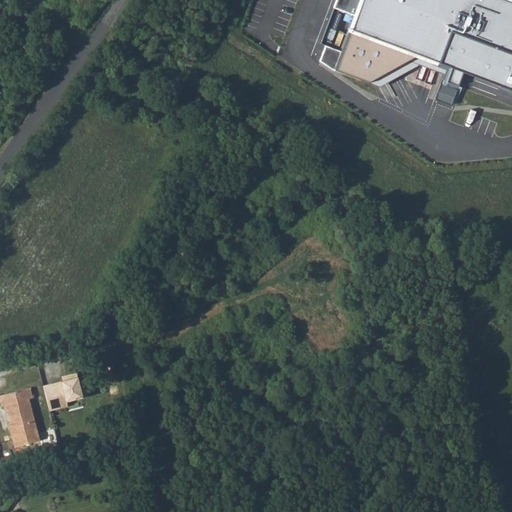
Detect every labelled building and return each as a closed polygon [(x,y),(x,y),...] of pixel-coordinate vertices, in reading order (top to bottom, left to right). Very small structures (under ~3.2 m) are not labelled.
[(511,0),(338,0),(322,44),(327,46),(321,61),(328,65),(334,69),(368,82),(421,56),(450,67),(445,78),(457,83),(462,69),(511,87),(511,0)] [(455,89),(440,84),(435,98),(450,104),(455,89)] [(112,365),(104,367),(107,382),(115,380),(112,365)] [(63,377),(41,383),(47,406),(64,402),(63,398),(83,393),(80,380),(76,381),(73,369),(62,372),(63,377)] [(31,434),(37,432),(29,399),(32,398),(30,388),(0,395),(0,400),(1,406),(5,405),(9,421),(11,421),(12,425),(10,425),(13,439),(21,437),(23,444),(33,442),(31,434)] [(21,437),(13,439),(15,446),(23,444),(21,437)]
